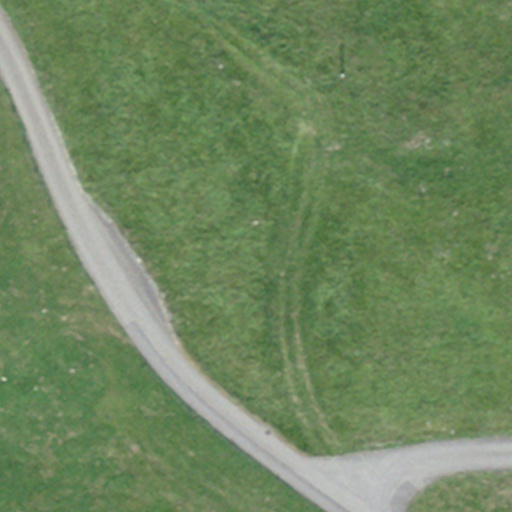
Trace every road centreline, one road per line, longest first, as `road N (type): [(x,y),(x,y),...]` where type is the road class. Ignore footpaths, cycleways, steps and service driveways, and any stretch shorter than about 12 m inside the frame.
road 1 (residential): [(0,43),(102,266),(167,361),(253,438),(355,511)]
road 2 (track): [(511,454),(409,467),(369,511)]
